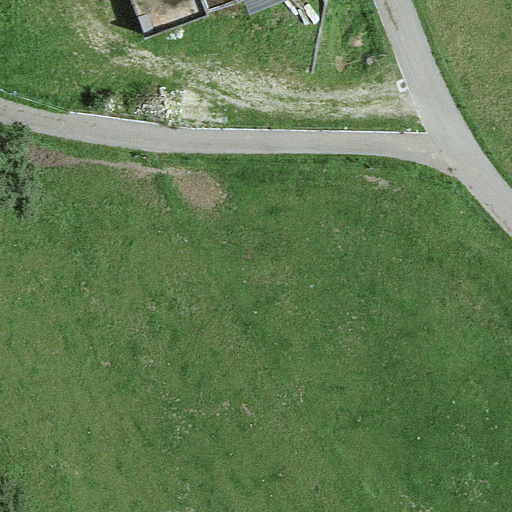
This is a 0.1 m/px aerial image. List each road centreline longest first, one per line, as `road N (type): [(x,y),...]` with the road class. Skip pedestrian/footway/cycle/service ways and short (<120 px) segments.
road 1 (track): [(0,112),(91,135),(457,159)]
road 2 (track): [(396,0),(457,159),(511,211)]
